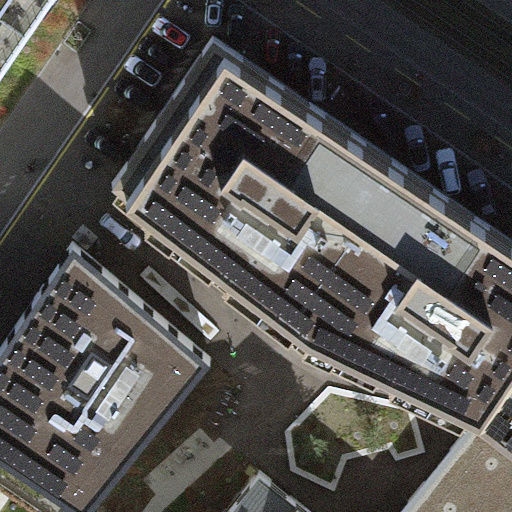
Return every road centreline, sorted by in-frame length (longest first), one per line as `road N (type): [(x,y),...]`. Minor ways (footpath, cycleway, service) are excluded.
road 1 (residential): [(141,0),(0,204)]
road 2 (tertiary): [(345,0),(511,112)]
